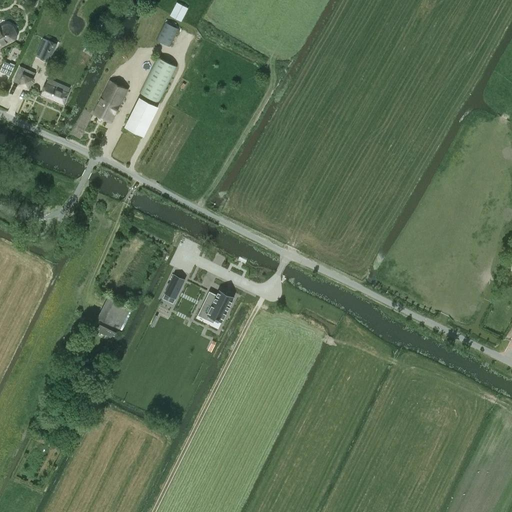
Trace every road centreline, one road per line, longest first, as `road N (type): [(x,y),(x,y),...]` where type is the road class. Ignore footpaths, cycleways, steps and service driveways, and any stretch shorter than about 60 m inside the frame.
road 1 (unclassified): [(511,364),(95,159)]
road 2 (track): [(155,511),(267,297)]
